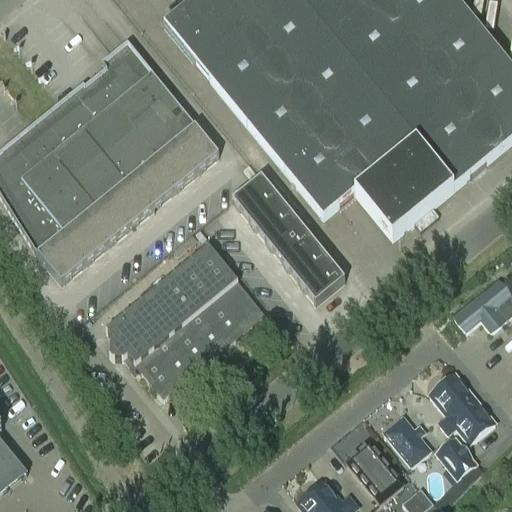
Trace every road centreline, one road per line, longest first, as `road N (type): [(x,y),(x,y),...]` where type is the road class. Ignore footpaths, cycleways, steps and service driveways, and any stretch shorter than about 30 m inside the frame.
road 1 (unknown): [(92,0),(204,140),(210,179),(58,297),(38,289),(0,228)]
road 2 (unclassified): [(148,511),(511,203)]
